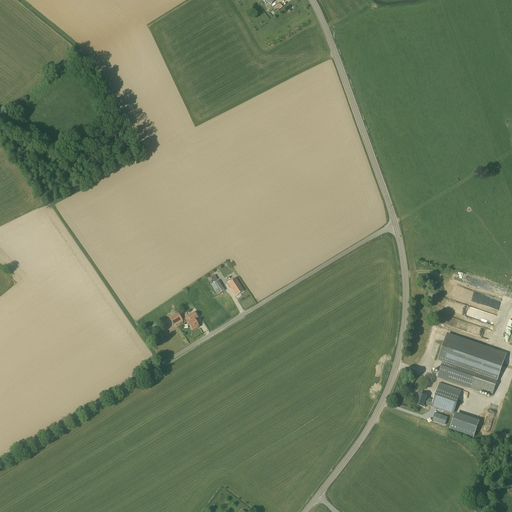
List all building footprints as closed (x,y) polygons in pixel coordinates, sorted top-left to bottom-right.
[(280,4),(274,9),(277,13),(283,7),(280,4)] [(227,283),(236,297),(244,291),(235,278),(227,283)] [(211,285),(217,295),(224,291),(218,281),(211,285)] [(183,322),(180,317),(178,313),(175,314),(175,313),(174,314),(173,312),(170,314),(172,316),(169,318),(171,322),(174,327),(183,322)] [(199,327),(195,321),(199,319),(194,312),(187,316),(190,321),(187,322),(193,331),(199,327)] [(492,397),(507,355),(447,334),(438,361),(442,362),(437,378),(492,397)] [(433,400),(426,398),(427,397),(419,394),(416,405),(423,407),(425,408),(426,405),(453,415),(462,391),(439,383),(433,400)] [(447,418),(435,414),(433,421),(445,425),(447,418)]
